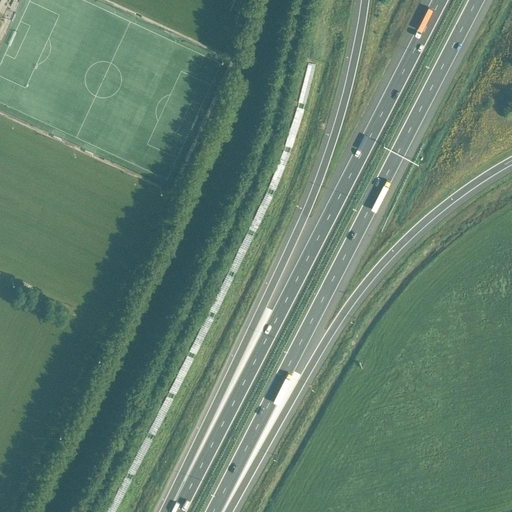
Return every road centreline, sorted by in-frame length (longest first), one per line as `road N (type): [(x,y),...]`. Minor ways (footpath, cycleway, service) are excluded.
road 1 (motorway): [(212,511),(478,0)]
road 2 (motorway): [(440,0),(176,511)]
road 3 (motorway): [(364,0),(318,177),(201,428),(173,511)]
road 4 (motorway): [(222,511),(332,329),(386,258),(455,195),(511,160)]
